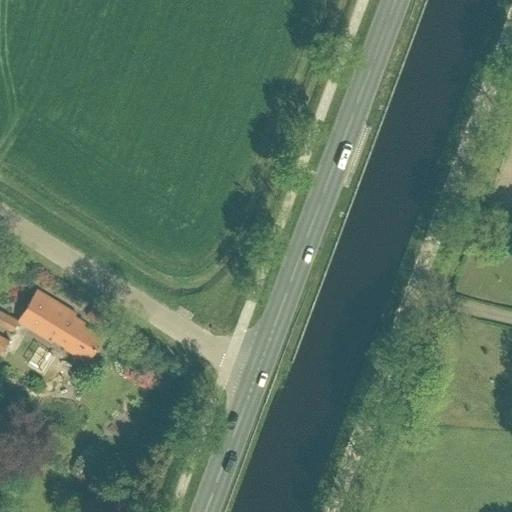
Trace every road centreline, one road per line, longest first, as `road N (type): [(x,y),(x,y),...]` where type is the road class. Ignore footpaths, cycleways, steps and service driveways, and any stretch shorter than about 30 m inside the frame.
road 1 (unclassified): [(333,511),(511,35)]
road 2 (primary): [(252,377),(393,0)]
road 3 (unclassified): [(252,377),(0,219)]
road 4 (primary): [(202,511),(252,377)]
